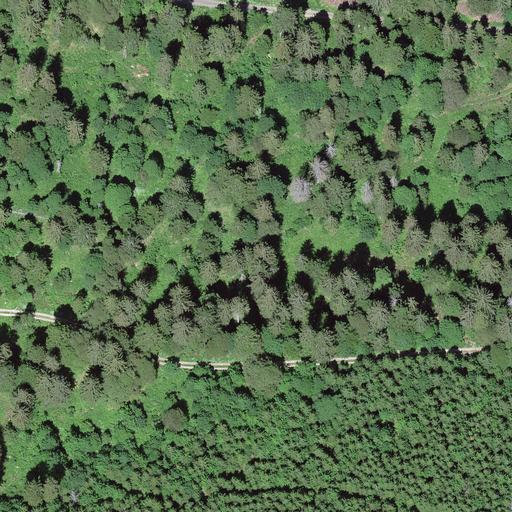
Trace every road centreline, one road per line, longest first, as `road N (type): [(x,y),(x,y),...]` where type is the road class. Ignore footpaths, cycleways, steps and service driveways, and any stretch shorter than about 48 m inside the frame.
road 1 (track): [(0,310),(65,322),(187,363),(511,349)]
road 2 (track): [(179,0),(511,29)]
